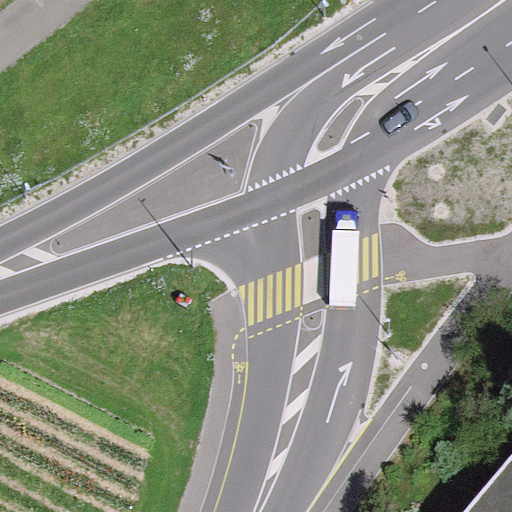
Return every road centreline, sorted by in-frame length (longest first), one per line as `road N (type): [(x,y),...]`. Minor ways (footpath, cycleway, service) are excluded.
road 1 (tertiary): [(293,131),(306,207),(309,349),(296,418),(260,511)]
road 2 (secondary): [(0,273),(293,131)]
road 3 (secondary): [(475,0),(293,131)]
